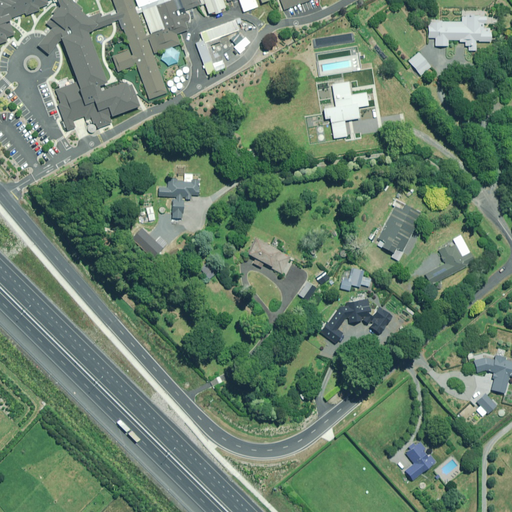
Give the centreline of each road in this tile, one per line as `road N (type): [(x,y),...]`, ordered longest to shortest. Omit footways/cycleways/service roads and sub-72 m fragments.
road 1 (residential): [(77,282),(206,424),(232,442),(269,450),(313,434),(511,264)]
road 2 (motorway): [(0,274),(240,511)]
road 3 (motorway): [(214,511),(0,300)]
road 4 (residential): [(204,85),(2,195)]
road 5 (residential): [(204,85),(189,48),(195,29),(240,14),(265,35)]
